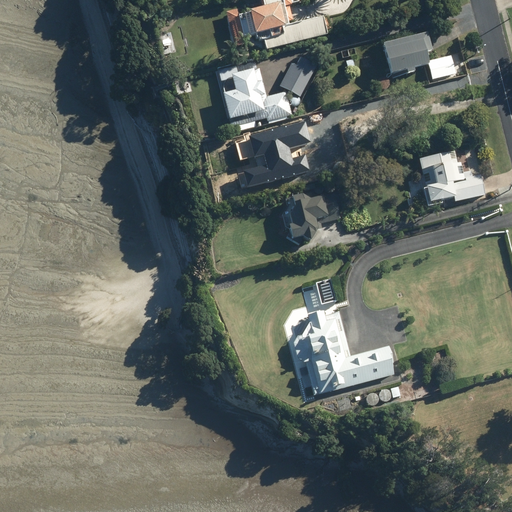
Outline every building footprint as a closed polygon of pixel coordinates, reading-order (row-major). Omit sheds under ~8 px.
[(266,53),(327,38),(323,20),(288,29),(287,27),(292,26),(288,13),(291,11),(290,8),(298,6),(296,0),(259,0),(260,2),(258,2),(260,11),(262,10),(264,16),(238,23),(243,43),(254,40),(255,42),(263,40),(266,53)] [(428,38),(383,50),(391,81),(406,77),(407,81),(415,79),(414,75),(429,71),(426,59),(432,57),(428,38)] [(441,57),(454,50),(449,42),(437,49),(441,57)] [(354,50),(341,53),(343,60),(356,57),(354,50)] [(373,68),(370,54),(360,56),(364,70),(373,68)] [(433,82),(455,77),(451,60),(429,65),(433,82)] [(267,125),(292,120),(286,95),(266,100),(259,72),(250,74),(251,76),(231,82),(235,97),(223,100),(230,131),(267,122),(267,125)] [(309,178),(304,162),(292,166),(289,156),(310,150),(304,129),(283,134),(284,136),(270,139),(270,138),(247,144),(253,166),(263,163),(265,172),(242,178),(247,195),(309,178)] [(455,206),(486,199),(481,178),(465,182),(461,166),(459,167),(456,153),(431,159),(431,161),(418,164),(422,177),(419,178),(427,213),(442,209),(442,207),(454,204),(455,206)] [(340,223),(333,198),(322,200),(322,202),(314,204),(312,196),(303,199),(303,200),(285,204),(287,211),(282,220),(284,230),(289,233),(292,246),(302,244),(310,249),(317,237),(316,234),(322,232),(320,226),(326,224),(326,226),(340,223)] [(315,288),(320,309),(335,305),(330,285),(315,288)] [(319,399),(393,379),(390,368),(393,368),(389,351),(350,361),(338,317),(324,321),(323,317),(307,321),(309,329),(302,342),(301,340),(297,341),(293,349),(297,363),(303,367),(305,367),(314,399),(319,397),(319,399)]
